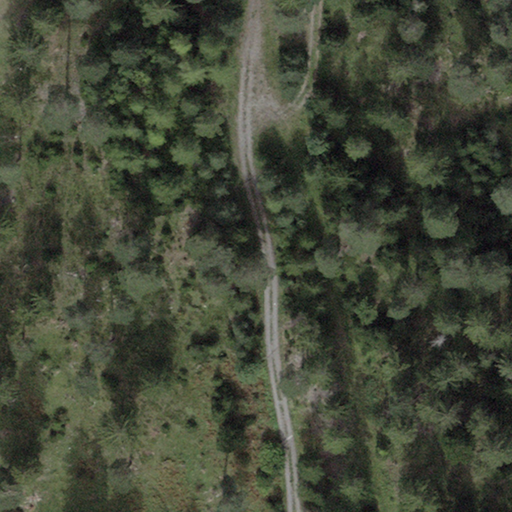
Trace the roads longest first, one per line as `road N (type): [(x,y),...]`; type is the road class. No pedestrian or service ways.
road 1 (track): [(290,511),(269,251),(244,139),(254,0)]
road 2 (track): [(246,119),(302,98),(319,0)]
